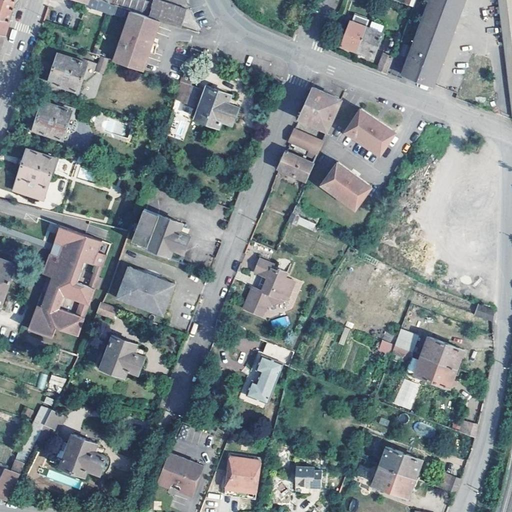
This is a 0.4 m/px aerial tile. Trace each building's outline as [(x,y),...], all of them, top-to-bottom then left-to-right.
[(15,5),(16,1),(10,0),(0,0),(0,18),(9,21),(11,17),(15,5)] [(116,12),(118,6),(119,5),(111,3),(102,0),(101,0),(102,1),(99,0),(90,0),(91,1),(90,5),(109,10),(116,12)] [(118,6),(134,11),(152,17),(156,5),(155,4),(141,0),(112,0),(111,3),(119,5),(118,6)] [(189,9),(160,0),(156,0),(155,4),(156,5),(152,17),(164,21),(183,28),(189,9)] [(465,0),(430,0),(402,76),(433,88),(434,84),(465,0)] [(511,0),(497,0),(511,117),(511,116),(511,0)] [(152,17),(134,11),(130,22),(133,23),(131,31),(128,30),(125,37),(128,38),(126,43),(127,43),(124,51),(121,50),(117,61),(118,61),(147,72),(154,52),(157,43),(164,21),(152,17)] [(0,33),(5,35),(8,24),(9,21),(0,18),(0,33)] [(344,46),(360,51),(368,28),(353,22),(344,46)] [(384,34),(368,28),(360,51),(375,57),(384,34)] [(212,55),(194,47),(189,62),(200,66),(207,69),(212,55)] [(90,63),(61,53),(52,82),(81,92),(90,63)] [(394,58),(385,54),(379,69),(388,73),(394,58)] [(110,59),(103,56),(99,71),(106,73),(110,59)] [(200,66),(189,62),(184,78),(182,83),(182,85),(192,89),(193,85),(200,66)] [(193,85),(192,89),(182,85),(177,100),(186,103),(187,102),(197,106),(203,89),(193,85)] [(233,95),(210,86),(198,118),(221,127),(224,121),(234,125),(240,107),(231,103),(233,95)] [(341,98),(314,86),(307,101),(299,117),(327,130),(341,98)] [(74,110),(46,101),(36,129),(65,139),(69,127),(74,110)] [(82,107),(86,109),(95,112),(96,107),(83,103),(82,107)] [(95,112),(86,109),(83,118),(92,121),(95,112)] [(378,120),(362,109),(347,132),(381,154),(396,132),(378,120)] [(74,129),(69,127),(65,139),(70,140),(74,129)] [(323,140),(295,128),(290,140),(291,140),(310,148),(308,154),(316,157),(323,140)] [(59,158),(30,149),(17,190),(46,199),(59,158)] [(313,162),(286,150),(283,158),(279,168),(305,180),(313,162)] [(353,173),(338,162),(322,184),(356,209),(372,187),(353,173)] [(165,184),(150,178),(145,194),(159,199),(165,184)] [(292,213),(298,216),(315,223),(318,216),(296,206),(292,213)] [(185,223),(147,209),(135,241),(173,256),(175,248),(186,252),(192,236),(182,232),(185,223)] [(295,223),(298,216),(292,213),(289,220),(295,223)] [(315,223),(298,216),(295,223),(312,231),(315,223)] [(105,277),(102,276),(110,253),(101,250),(105,240),(63,225),(57,240),(70,245),(66,257),(53,253),(45,274),(57,278),(47,307),(39,304),(31,328),(53,335),(56,326),(82,334),(98,287),(101,288),(105,277)] [(57,240),(53,253),(66,257),(70,245),(57,240)] [(19,264),(0,257),(0,307),(3,309),(19,264)] [(275,263),(261,257),(256,270),(269,276),(265,283),(260,281),(258,286),(253,285),(244,306),(264,315),(268,305),(271,305),(272,301),(276,303),(286,299),(295,280),(286,276),(288,272),(280,268),(279,270),(274,267),(275,263)] [(177,284),(130,266),(118,298),(165,315),(177,284)] [(119,308),(106,303),(101,313),(115,318),(119,309),(119,308)] [(494,310),(481,305),(477,314),(495,321),(494,310)] [(287,315),(271,320),(274,329),(290,324),(287,315)] [(402,329),(396,345),(407,349),(415,351),(420,336),(402,329)] [(139,344),(116,334),(104,366),(128,375),(130,369),(141,372),(147,356),(136,352),(139,344)] [(424,355),(458,367),(465,349),(431,336),(424,355)] [(382,339),(378,350),(389,354),(393,343),(382,339)] [(297,351),(270,341),(258,370),(262,372),(258,383),(254,381),(248,394),(269,402),(285,363),(293,365),(297,351)] [(404,357),(407,349),(396,345),(393,353),(404,357)] [(451,386),(458,367),(424,355),(417,373),(451,386)] [(44,389),(48,375),(42,373),(37,387),(44,389)] [(51,375),(48,388),(61,392),(65,378),(51,375)] [(420,384),(406,379),(397,400),(412,406),(420,384)] [(53,410),(43,406),(36,421),(22,449),(32,452),(46,425),(53,410)] [(66,415),(54,408),(53,410),(46,425),(60,431),(66,415)] [(470,420),(464,418),(459,431),(465,433),(470,420)] [(480,424),(470,420),(465,433),(476,437),(480,424)] [(99,443),(75,433),(64,465),(87,474),(90,467),(103,471),(109,455),(96,450),(99,443)] [(366,438),(361,437),(354,455),(359,457),(366,438)] [(389,446),(382,465),(417,478),(424,459),(389,446)] [(207,465),(172,452),(162,479),(175,484),(175,483),(177,483),(177,481),(180,482),(183,483),(183,485),(183,486),(184,487),(197,492),(207,465)] [(262,460),(231,456),(230,471),(229,474),(229,476),(227,489),(258,492),(262,460)] [(28,462),(19,459),(14,469),(23,472),(28,462)] [(356,467),(350,465),(347,473),(353,475),(356,467)] [(417,478),(382,465),(375,483),(410,496),(417,478)] [(316,467),(298,466),(297,491),(303,491),(303,494),(312,494),(313,487),(323,487),(323,470),(316,470),(316,467)] [(14,469),(8,468),(0,484),(0,497),(9,500),(23,472),(14,469)] [(462,478),(454,475),(449,490),(456,493),(462,478)] [(175,484),(162,479),(160,482),(173,487),(175,484)] [(197,492),(184,487),(182,491),(195,496),(197,492)] [(258,492),(227,489),(227,495),(257,499),(258,492)]
